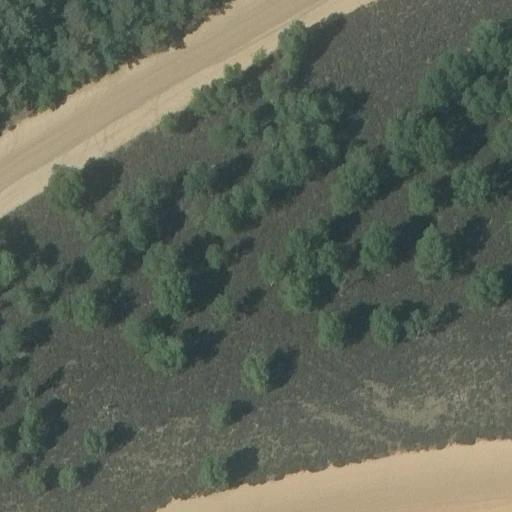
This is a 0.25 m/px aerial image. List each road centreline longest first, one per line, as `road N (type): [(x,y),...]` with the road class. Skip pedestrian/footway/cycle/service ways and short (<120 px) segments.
road 1 (track): [(0,182),(307,0)]
road 2 (track): [(321,511),(397,492),(511,482)]
